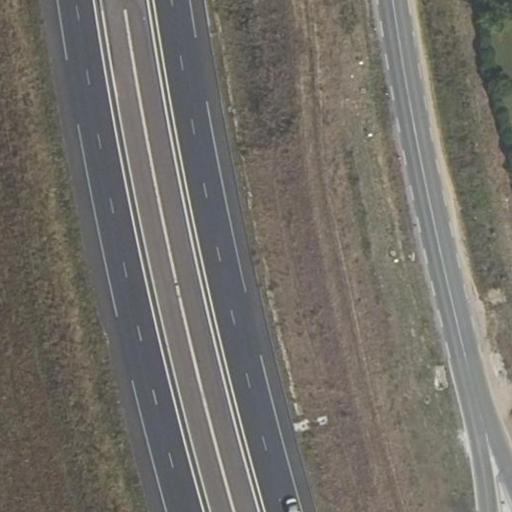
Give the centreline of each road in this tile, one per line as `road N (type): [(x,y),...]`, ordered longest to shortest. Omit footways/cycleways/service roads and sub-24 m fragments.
road 1 (trunk): [(292,511),(243,336),(176,0)]
road 2 (secondary): [(511,509),(430,232),(391,0)]
road 3 (trunk): [(77,0),(149,368),(187,511)]
